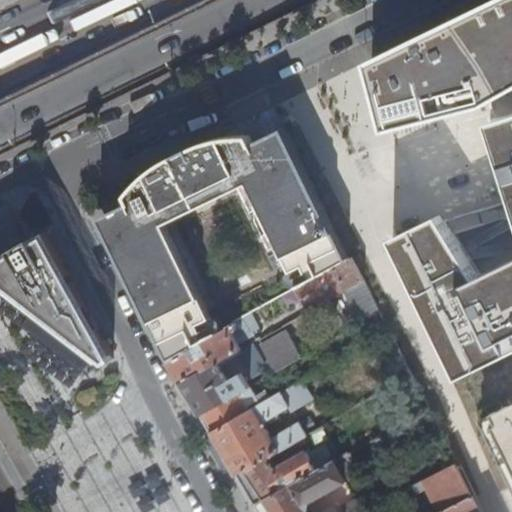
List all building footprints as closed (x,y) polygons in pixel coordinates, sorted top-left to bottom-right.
[(511,0),(490,0),(373,58),(390,126),(485,104),(511,89),(511,0)] [(393,234),(460,378),(511,351),(511,115),(492,122),(511,186),(511,263),(505,267),(478,279),(439,215),(393,234)] [(324,207),(304,165),(286,128),(254,143),(251,136),(237,137),(224,139),(216,141),(204,144),(191,149),(193,153),(177,161),(175,157),(168,160),(161,165),(147,175),(139,183),(130,193),(127,198),(131,204),(104,226),(122,262),(127,272),(170,362),(198,345),(190,329),(212,318),(200,293),(166,225),(237,190),(250,214),(254,212),(253,194),(272,231),(279,246),(291,271),(313,261),(320,275),(349,259),(339,239),(325,209),(324,207)] [(268,251),(279,246),(272,231),(261,236),(268,251)] [(0,257),(0,285),(98,362),(101,360),(106,364),(113,360),(110,355),(113,354),(45,233),(32,240),(32,239),(11,250),(12,251),(0,257)] [(343,291),(364,279),(352,258),(349,259),(320,275),(316,277),(328,299),(343,291)] [(291,271),(299,287),(316,277),(320,275),(313,261),(291,271)] [(360,323),(380,311),(364,279),(343,291),(359,323),(360,323)] [(198,345),(170,362),(181,382),(218,361),(219,362),(235,352),(241,349),(238,343),(254,334),(252,331),(258,327),(251,314),(230,326),(230,327),(219,333),(198,345)] [(190,329),(198,345),(219,333),(212,318),(190,329)] [(274,372),(301,357),(286,330),(259,345),(274,372)] [(218,361),(181,382),(200,414),(250,386),(245,377),(248,375),(245,370),(242,372),(240,368),(243,367),(235,352),(219,362),(218,361)] [(422,395),(418,387),(416,388),(410,374),(400,380),(410,401),(422,395)] [(250,386),(200,414),(211,433),(268,399),(259,381),(250,386)] [(268,399),(211,433),(236,476),(266,459),(276,452),(285,448),(291,444),(305,436),(309,433),(314,430),(321,426),(317,421),(302,430),(298,422),(271,438),(262,422),(289,407),(281,392),(268,399)] [(511,406),(493,416),(498,427),(486,433),(511,489),(511,406)] [(317,436),(314,430),(309,433),(312,439),(317,436)] [(355,434),(342,441),(348,454),(350,453),(361,447),(355,434)] [(309,443),(305,436),(291,444),(294,450),(309,443)] [(266,459),(236,476),(254,504),(263,500),(348,454),(342,441),(318,454),(316,449),(308,453),(307,451),(274,470),(266,459)] [(368,458),(362,446),(361,447),(350,453),(357,465),(368,458)] [(285,448),(276,452),(279,458),(288,453),(285,448)] [(348,454),(263,500),(271,511),(362,511),(377,504),(370,492),(342,506),(345,511),(340,511),(336,505),(325,511),(308,511),(307,510),(308,503),(346,482),(342,475),(358,467),(357,465),(350,453),(348,454)] [(462,501),(475,494),(458,461),(456,462),(445,468),(450,477),(446,481),(446,487),(448,490),(451,492),(458,492),(462,501)] [(451,492),(457,504),(462,501),(458,492),(451,492)] [(481,511),(483,511),(475,494),(462,501),(457,504),(441,511),(481,511)] [(271,511),(263,500),(254,504),(258,511),(271,511)]
